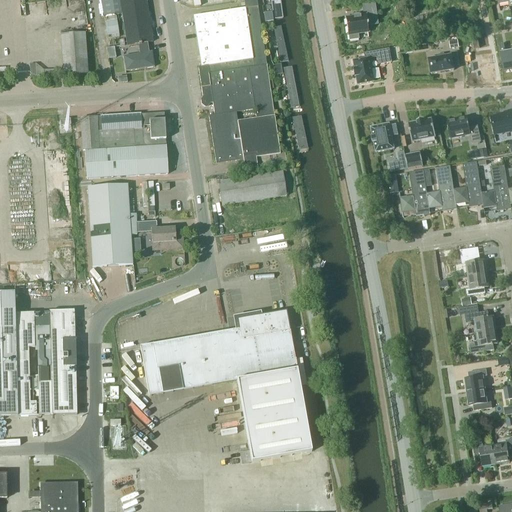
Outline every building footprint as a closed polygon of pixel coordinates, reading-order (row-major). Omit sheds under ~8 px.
[(153,42),(146,0),(100,0),(103,17),(122,14),(127,47),(138,45),(140,55),(123,57),(125,72),(154,67),(152,53),(149,53),(147,43),(153,42)] [(281,165),(262,42),(261,42),(259,32),(261,32),(256,0),(251,0),(243,1),(245,9),(193,17),(201,67),(198,68),(202,98),(200,101),(201,105),(204,107),(212,106),(214,116),(208,117),(215,165),(243,161),(244,171),(281,165)] [(280,0),(271,0),(274,19),(283,18),(280,0)] [(377,25),(374,4),(362,6),(363,16),(359,17),(359,14),(353,15),(353,17),(345,18),(348,40),(358,39),(357,34),(368,32),(367,26),(377,25)] [(265,23),(273,22),(272,12),(264,13),(265,23)] [(108,37),(120,37),(119,16),(107,17),(108,37)] [(284,25),(275,27),(282,63),(291,61),(284,25)] [(88,74),(85,34),(61,36),(63,76),(88,74)] [(450,49),(459,48),(457,41),(449,42),(450,49)] [(511,71),(511,50),(505,52),(504,44),(499,45),(501,52),(501,53),(505,73),(511,71)] [(363,54),(364,60),(352,62),(354,70),(353,70),(354,77),(355,77),(357,85),(373,82),(379,81),(377,70),(371,71),(370,65),(369,59),(370,59),(376,58),(377,60),(377,65),(391,63),(389,49),(363,54)] [(453,67),(460,66),(457,52),(450,54),(451,57),(444,58),(444,55),(435,56),(436,59),(429,60),(431,75),(454,71),(453,67)] [(275,76),(283,74),(281,65),(273,66),(275,76)] [(291,66),(282,68),(291,113),(300,111),(291,66)] [(494,135),(511,131),(511,111),(505,113),(505,115),(491,118),(494,135)] [(82,151),(85,151),(87,180),(168,175),(166,140),(151,141),(150,130),(142,131),(142,123),(149,123),(149,122),(164,121),(164,113),(80,119),(82,151)] [(302,115),(292,117),(299,151),(308,149),(302,115)] [(447,122),(450,139),(470,135),(472,144),(481,142),(478,127),(470,128),(467,118),(447,122)] [(417,123),(408,124),(412,142),(436,137),(432,120),(423,121),(423,120),(417,122),(417,123)] [(149,123),(142,123),(142,131),(150,130),(151,141),(166,140),(164,121),(149,122),(149,123)] [(373,143),(374,143),(376,153),(394,149),(392,137),(398,136),(396,125),(389,126),(389,125),(371,128),(373,138),(372,138),(373,143)] [(471,162),(485,159),(484,151),(470,154),(471,162)] [(405,156),(408,170),(423,167),(420,153),(405,156)] [(405,161),(389,164),(391,172),(407,169),(405,161)] [(482,194),(478,165),(477,164),(477,163),(477,162),(463,164),(467,188),(454,190),(456,205),(469,203),(470,208),(483,206),(484,209),(484,206),(482,194)] [(457,210),(456,205),(454,190),(450,166),(436,169),(440,192),(427,194),(430,209),(442,208),(443,212),(457,210)] [(494,192),(482,194),(484,206),(484,209),(497,207),(497,212),(511,209),(511,205),(508,189),(505,166),(491,168),(494,192)] [(429,210),(430,209),(427,194),(424,171),(409,173),(413,196),(400,198),(403,214),(415,212),(416,216),(430,214),(429,210)] [(286,196),(282,172),(218,182),(222,206),(286,196)] [(132,266),(127,186),(87,188),(92,268),(132,266)] [(157,230),(157,222),(136,223),(137,233),(152,233),(152,252),(184,250),(183,235),(176,235),(176,230),(157,230)] [(469,277),(487,274),(484,260),(483,261),(480,261),(479,255),(478,247),(460,250),(461,258),(462,264),(465,264),(466,264),(469,277)] [(441,280),(449,279),(446,264),(439,265),(441,280)] [(487,274),(469,277),(471,290),(467,291),(468,297),(485,294),(484,288),(489,287),(487,274)] [(0,417),(16,417),(13,314),(12,292),(0,292),(0,417)] [(471,299),(462,300),(463,307),(472,306),(471,299)] [(477,333),(495,330),(493,317),(489,317),(488,312),(480,313),(479,313),(479,312),(478,305),(463,307),(465,316),(466,324),(471,323),(471,321),(475,320),(476,322),(477,333)] [(76,415),(74,367),(75,367),(74,339),(73,339),(72,311),(47,311),(47,313),(13,314),(16,417),(76,415)] [(238,329),(139,347),(148,396),(237,381),(251,462),(311,451),(297,375),(285,311),(236,320),(238,329)] [(495,330),(477,333),(479,346),(475,347),(475,345),(469,346),(471,354),(494,351),(493,345),(497,344),(495,330)] [(498,360),(499,367),(509,365),(508,358),(498,360)] [(467,393),(485,390),(483,377),(488,376),(487,370),(468,373),(469,379),(465,380),(467,393)] [(118,399),(117,387),(109,387),(109,399),(118,399)] [(485,390),(467,393),(469,407),(473,406),(474,412),(492,409),(491,403),(487,404),(485,390)] [(505,417),(511,415),(511,407),(503,409),(505,417)] [(496,465),(493,447),(480,449),(480,445),(478,437),(472,438),(473,446),(474,451),(476,464),(482,463),(483,467),(496,465)] [(493,447),(496,465),(510,463),(509,459),(511,458),(511,439),(506,441),(506,445),(493,447)] [(40,484),(40,492),(40,498),(40,511),(75,511),(74,485),(51,486),(51,484),(40,484)] [(488,511),(488,510),(493,510),(492,503),(478,505),(479,511),(488,511)]
